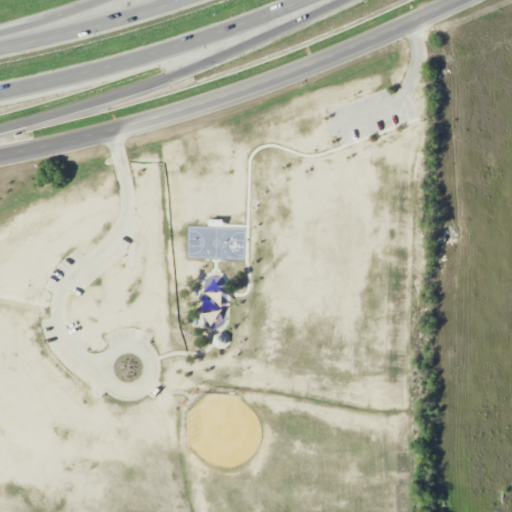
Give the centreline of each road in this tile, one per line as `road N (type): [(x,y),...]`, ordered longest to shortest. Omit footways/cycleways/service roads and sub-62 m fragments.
road 1 (secondary): [(0,156),(267,84),(467,0)]
road 2 (motorway): [(0,133),(229,58),(351,0)]
road 3 (motorway): [(0,95),(191,46),(312,0)]
road 4 (motorway): [(186,0),(81,34),(0,48)]
